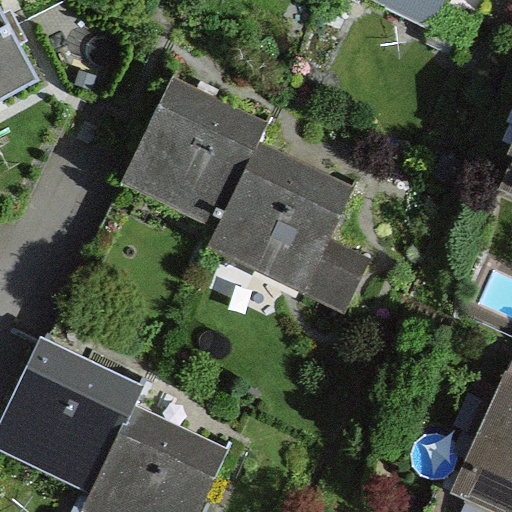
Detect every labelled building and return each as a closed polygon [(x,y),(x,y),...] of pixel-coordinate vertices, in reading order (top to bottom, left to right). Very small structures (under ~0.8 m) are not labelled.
[(443,0),(351,0),(428,34),(443,0)] [(4,38),(0,40),(0,102),(31,85),(4,38)] [(122,190),(219,233),(258,147),(269,124),(172,80),(122,190)] [(511,144),(494,190),(511,197),(511,144)] [(350,188),(258,147),(219,233),(210,254),(339,312),(363,259),(325,242),(350,188)] [(0,440),(0,462),(89,502),(127,416),(138,393),(41,349),(0,440)] [(482,511),(511,511),(511,381),(505,378),(451,498),(482,511)] [(194,511),(219,457),(127,416),(89,502),(84,511),(194,511)]
